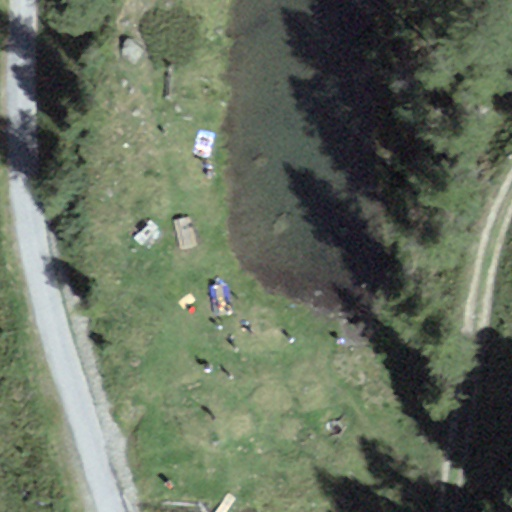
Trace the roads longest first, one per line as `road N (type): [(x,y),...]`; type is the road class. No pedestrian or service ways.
road 1 (tertiary): [(109,511),(33,256),(23,177),(21,0)]
road 2 (track): [(511,166),(500,183),(459,352),(435,511)]
